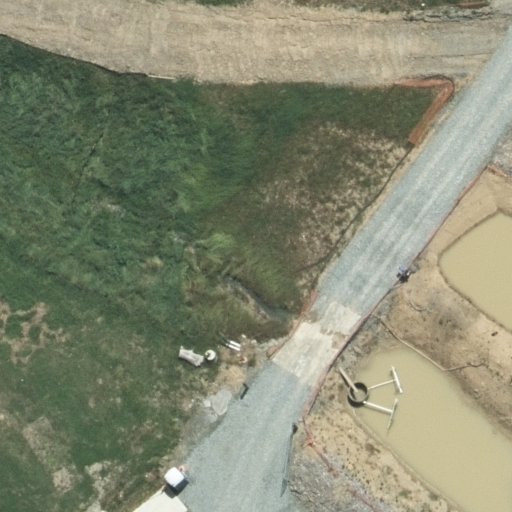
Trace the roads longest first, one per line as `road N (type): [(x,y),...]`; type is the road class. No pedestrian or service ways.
road 1 (track): [(0,450),(370,470),(436,446),(480,378),(495,282),(468,187),(434,122),(350,63),(238,58),(73,31),(0,5)]
road 2 (track): [(434,122),(373,0)]
